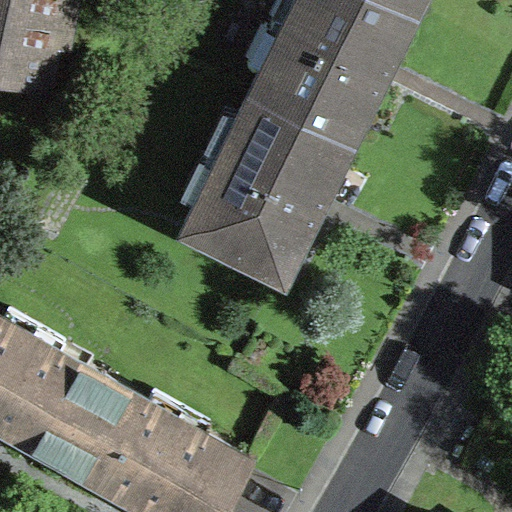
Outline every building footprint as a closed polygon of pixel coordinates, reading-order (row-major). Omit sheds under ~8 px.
[(0,0),(0,67),(43,77),(59,0),(0,0)] [(292,0),(251,83),(350,132),(359,115),(366,100),(370,102),(404,34),(400,32),(415,0),(292,0)] [(350,132),(251,83),(184,218),(283,267),(297,239),(300,233),(305,235),(338,167),(334,165),(350,132)] [(0,311),(0,414),(59,448),(104,370),(0,311)] [(172,511),(217,511),(251,453),(104,370),(59,448),(135,490),(172,511)]
